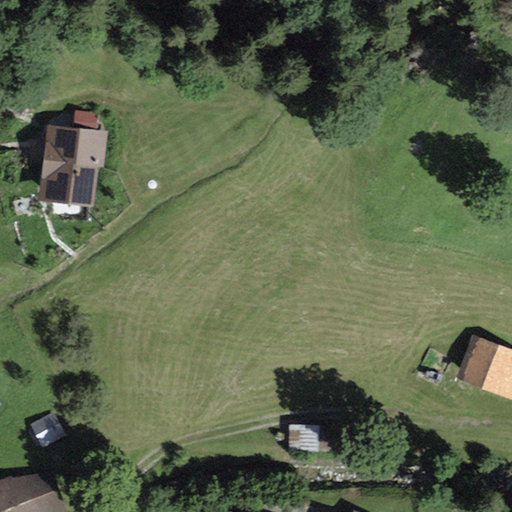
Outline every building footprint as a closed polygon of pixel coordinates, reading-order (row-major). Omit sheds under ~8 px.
[(100,112),(78,110),(76,125),(53,122),(45,198),(97,203),(101,164),(105,165),(109,128),(99,127),(100,112)] [(461,376),(511,393),(511,344),(477,332),(461,376)] [(46,447),(69,437),(57,412),(35,423),(46,447)] [(323,450),(323,423),(292,424),(292,450),(323,450)] [(0,511),(69,511),(53,470),(13,475),(0,480),(0,511)]
